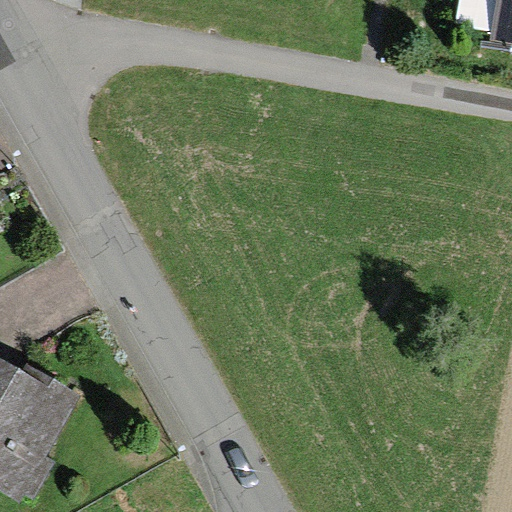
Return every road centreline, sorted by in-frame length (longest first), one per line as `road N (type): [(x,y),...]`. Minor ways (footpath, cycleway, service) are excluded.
road 1 (residential): [(11,55),(256,511)]
road 2 (residential): [(511,110),(119,46),(11,55)]
